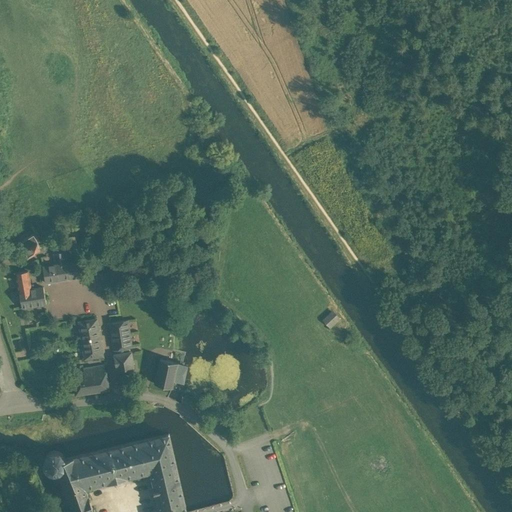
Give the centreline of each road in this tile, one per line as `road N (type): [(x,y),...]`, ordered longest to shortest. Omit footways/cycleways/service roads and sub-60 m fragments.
road 1 (track): [(388,0),(373,38),(371,108),(382,145),(440,269),(511,358)]
road 2 (track): [(511,149),(373,38)]
road 3 (residential): [(45,294),(97,286),(115,398)]
